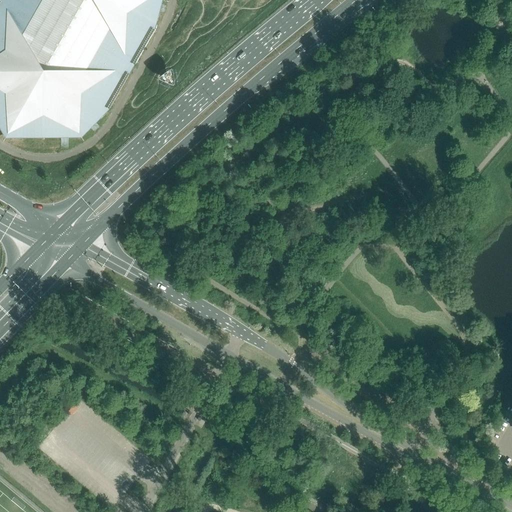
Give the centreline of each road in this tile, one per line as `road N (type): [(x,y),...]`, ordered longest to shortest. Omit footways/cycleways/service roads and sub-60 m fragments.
road 1 (tertiary): [(65,262),(388,440)]
road 2 (trunk): [(85,242),(356,0)]
road 3 (tertiary): [(388,440),(291,363),(85,242)]
road 4 (trunk): [(314,0),(59,228)]
road 5 (tertiary): [(511,510),(388,440)]
